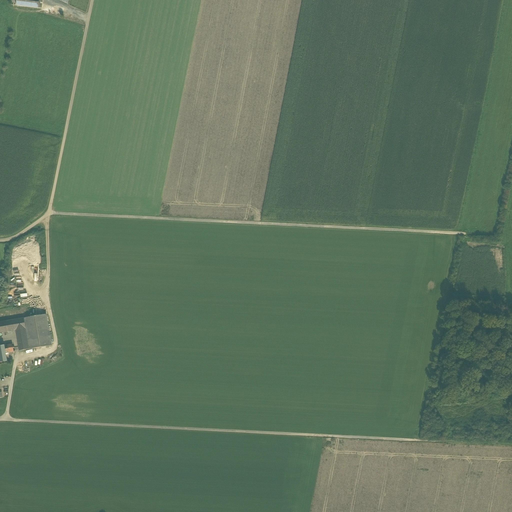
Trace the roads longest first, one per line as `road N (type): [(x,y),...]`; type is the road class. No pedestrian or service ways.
road 1 (track): [(511,445),(6,419)]
road 2 (track): [(465,233),(48,213)]
road 3 (unclassified): [(92,0),(48,213),(0,241)]
